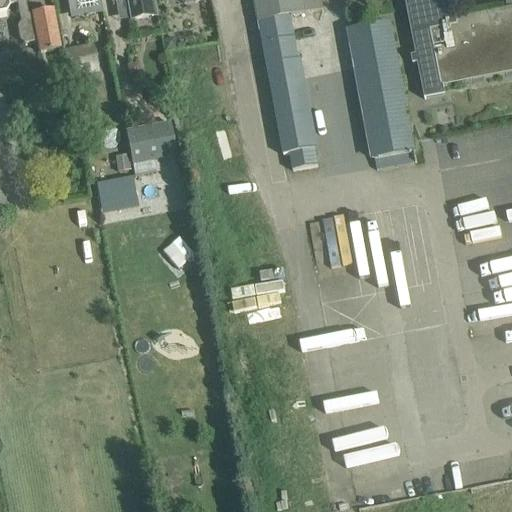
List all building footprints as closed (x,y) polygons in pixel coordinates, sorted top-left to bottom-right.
[(0,0),(0,13),(6,12),(9,6),(18,4),(22,23),(18,27),(21,41),(26,45),(37,42),(40,53),(62,48),(53,10),(28,16),(25,0),(0,0)] [(114,0),(115,2),(123,0),(127,0),(131,21),(156,17),(152,0),(114,0)] [(253,0),(258,24),(283,157),(289,156),(293,172),(317,167),(314,151),(317,150),(292,17),(296,17),(295,13),(322,8),(320,0),(253,0)] [(405,0),(417,57),(412,58),(413,65),(418,64),(425,100),(446,96),(444,88),(450,86),(433,0),(405,0)] [(433,0),(450,86),(511,73),(511,8),(509,9),(508,9),(456,20),(452,0),(433,0)] [(353,31),(372,137),(378,171),(417,164),(392,24),(353,31)] [(93,45),(66,50),(71,79),(98,74),(93,45)] [(132,165),(176,156),(170,125),(126,133),(132,165)] [(128,157),(115,159),(118,174),(130,172),(128,157)]
